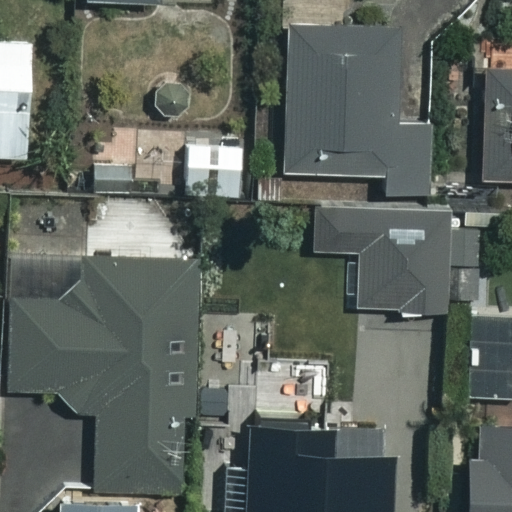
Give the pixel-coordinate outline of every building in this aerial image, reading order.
[(414,16),(272,19),(275,166),(372,164),(373,194),(418,193),(414,16)] [(26,37),(0,36),(0,186),(22,187),(26,37)] [(511,62),(478,61),(473,175),(511,176),(511,62)] [(236,142),(178,143),(179,198),(237,197),(236,142)] [(444,301),(444,205),(284,206),(284,251),(347,251),(348,302),(444,301)] [(195,258),(71,255),(70,296),(3,295),(0,387),(57,389),(56,408),(91,409),(89,483),(189,486),(195,258)] [(511,364),(511,318),(444,311),(436,388),(508,397),(511,364)] [(511,511),(511,420),(466,418),(460,511),(511,511)] [(320,425),(238,421),(234,511),(379,511),(382,452),(319,449),(320,425)] [(170,511),(171,502),(51,500),(50,511),(170,511)]
